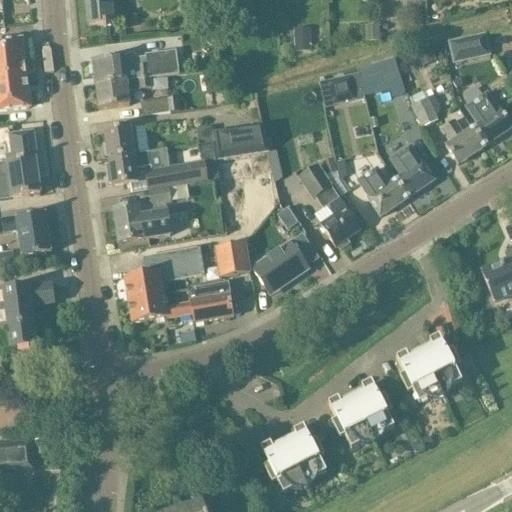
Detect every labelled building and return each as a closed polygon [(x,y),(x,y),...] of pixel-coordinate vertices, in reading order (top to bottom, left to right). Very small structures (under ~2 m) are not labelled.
[(86,0),(89,28),(113,26),(110,0),(86,0)] [(195,4),(192,25),(210,27),(213,7),(195,4)] [(366,32),(367,45),(379,44),(379,31),(366,32)] [(311,38),(294,39),(295,54),(312,53),(311,38)] [(0,78),(26,76),(22,41),(0,43),(0,78)] [(488,42),(464,48),(469,68),(493,61),(488,42)] [(428,51),(416,57),(422,69),(433,64),(428,51)] [(93,63),(95,87),(158,80),(178,76),(175,53),(145,57),(145,59),(138,60),(137,58),(136,57),(133,56),(130,56),(127,56),(125,58),(124,60),(93,63)] [(394,61),(375,66),(383,93),(389,92),(391,99),(404,96),(394,61)] [(0,113),(30,110),(26,76),(0,78),(0,113)] [(158,80),(95,87),(98,112),(129,108),(127,94),(159,89),(158,80)] [(324,111),(346,106),(340,81),(319,86),(324,111)] [(412,107),(425,101),(423,96),(422,94),(409,100),(412,107)] [(476,128),(472,130),(485,148),(511,131),(499,112),(498,113),(487,96),(465,111),(476,128)] [(166,101),(168,115),(169,115),(175,114),(179,113),(178,99),(166,101)] [(422,130),(438,122),(427,100),(411,108),(422,130)] [(158,116),(168,115),(166,101),(140,104),(142,118),(158,116)] [(458,166),(485,148),(472,130),(464,136),(455,122),(442,130),(451,144),(445,148),(458,166)] [(212,134),(216,162),(267,155),(261,128),(212,134)] [(109,156),(109,161),(140,156),(148,155),(145,129),(137,130),(137,129),(105,133),(107,147),(104,147),(106,157),(109,156)] [(5,166),(0,166),(0,179),(7,178),(10,201),(13,200),(41,196),(36,164),(39,163),(35,136),(11,139),(14,158),(15,164),(8,165),(5,166)] [(144,177),(171,172),(168,152),(148,155),(140,156),(109,161),(111,175),(109,175),(110,184),(113,184),(114,188),(139,185),(138,177),(144,177)] [(403,176),(394,182),(408,201),(435,183),(422,164),(416,168),(406,154),(394,162),(403,176)] [(216,164),(171,172),(144,177),(147,194),(168,190),(219,182),(216,164)] [(347,178),(345,166),(336,168),(339,180),(340,184),(347,178)] [(319,170),(303,181),(316,200),(332,189),(319,170)] [(408,201),(394,182),(385,189),(376,175),(359,186),(381,219),(408,201)] [(170,205),(168,190),(147,194),(149,208),(170,205)] [(331,221),(322,227),(336,248),(338,247),(341,251),(350,245),(348,241),(361,232),(340,201),(324,211),(331,221)] [(139,208),(114,212),(119,246),(172,237),(168,214),(141,219),(139,208)] [(298,226),(288,211),(277,218),(287,233),(298,226)] [(24,260),(52,255),(45,218),(17,223),(16,220),(1,223),(4,237),(19,234),(24,260)] [(307,272),(305,269),(317,261),(302,239),(290,247),(289,246),(268,260),(270,262),(253,273),(268,296),(293,279),(295,281),(307,272)] [(214,251),(219,280),(251,276),(249,266),(260,264),(257,244),(214,251)] [(511,251),(505,254),(508,260),(480,273),(494,305),(511,296),(511,251)] [(164,297),(163,287),(160,273),(148,275),(124,280),(128,304),(164,297)] [(164,297),(128,304),(132,325),(166,320),(166,322),(191,317),(193,326),(233,319),(227,285),(193,291),(188,297),(189,305),(166,309),(164,297)] [(29,307),(53,304),(51,289),(28,292),(27,290),(0,293),(0,314),(3,333),(8,333),(11,351),(14,350),(15,357),(31,355),(30,348),(35,348),(29,307)] [(432,350),(420,356),(440,395),(461,385),(455,372),(460,369),(452,354),(447,356),(439,340),(429,345),(432,350)] [(440,395),(420,356),(408,362),(406,357),(396,362),(404,378),(399,380),(407,396),(412,394),(419,406),(440,395)] [(364,395),(352,401),(372,441),(394,430),(387,417),(392,415),(384,399),(379,401),(371,386),(361,390),(364,395)] [(372,441),(352,401),(340,407),(338,403),(328,408),(336,423),(332,426),(340,441),(345,439),(351,452),(372,441)] [(296,440),(284,446),(305,486),(326,475),(319,462),(324,460),(316,444),(311,446),(303,430),(294,435),(296,440)] [(424,449),(431,446),(428,438),(421,442),(424,449)] [(36,457),(54,455),(52,441),(34,443),(36,457)] [(420,450),(417,443),(410,446),(414,454),(420,450)] [(305,486),(284,446),(273,452),(270,447),(261,452),(269,468),(264,471),(272,486),(277,484),(283,497),(305,486)] [(16,447),(0,448),(0,459),(2,476),(18,474),(16,447)] [(186,511),(228,511),(224,498),(202,505),(202,507),(186,511)]
